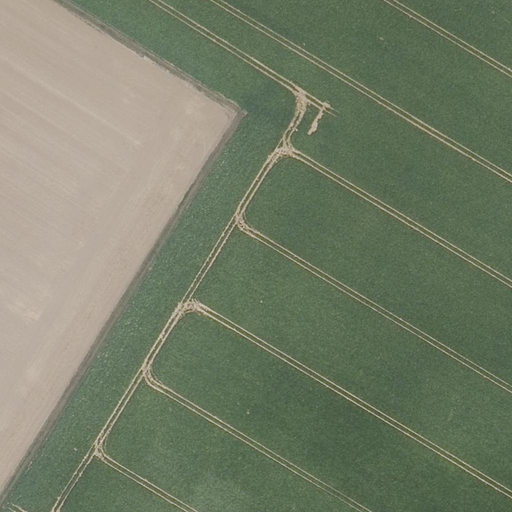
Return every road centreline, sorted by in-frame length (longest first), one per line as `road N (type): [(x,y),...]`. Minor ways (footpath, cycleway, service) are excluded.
road 1 (track): [(66,0),(243,112),(157,246)]
road 2 (track): [(0,505),(157,246)]
